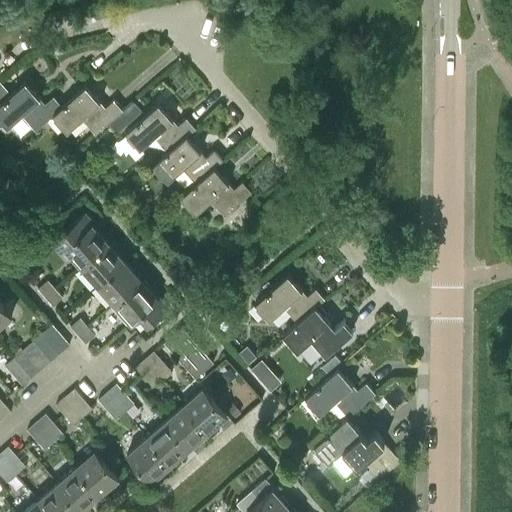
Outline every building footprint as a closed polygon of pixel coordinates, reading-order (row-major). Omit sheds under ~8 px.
[(52,95),(43,102),(23,80),(0,99),(0,119),(5,126),(20,113),(33,129),(52,113),(51,112),(60,104),(52,95)] [(112,99),(103,106),(84,84),(60,104),(51,112),(52,113),(66,129),(80,116),(94,133),(121,109),(112,99)] [(132,100),(123,108),(131,117),(141,109),(132,100)] [(185,115),(176,123),(157,101),(124,130),(139,147),(153,134),(166,149),(167,150),(186,134),(195,126),(185,115)] [(213,147),(204,155),(186,134),(167,150),(166,149),(152,162),(167,179),(181,166),(194,181),(196,183),(215,166),(223,159),(213,147)] [(241,179),(233,187),(215,166),(196,183),(194,181),(180,194),(195,210),(209,197),(223,213),(250,189),(241,179)] [(6,177),(5,179),(6,183),(11,188),(14,189),(16,187),(16,183),(11,177),(9,177),(6,177)] [(92,223),(93,221),(84,211),(52,239),(61,250),(65,246),(81,265),(108,241),(92,223)] [(97,283),(124,259),(108,241),(81,265),(97,283)] [(114,302),(141,278),(124,259),(97,283),(114,302)] [(315,287),(307,295),(287,272),(255,301),(269,317),(282,305),(296,320),(297,321),(315,304),(316,305),(324,298),(315,287)] [(159,295),(157,296),(141,278),(114,302),(131,321),(139,314),(148,324),(168,305),(159,295)] [(45,297),(55,288),(47,279),(37,288),(45,297)] [(53,306),(63,297),(55,288),(45,297),(53,306)] [(0,324),(12,314),(0,300),(0,324)] [(334,326),(316,305),(315,304),(297,321),(296,320),(282,332),(297,349),(311,337),(325,353),(352,329),(343,319),(334,326)] [(78,334),(88,325),(80,316),(70,325),(78,334)] [(60,351),(69,343),(52,323),(43,331),(60,351)] [(195,376),(213,360),(181,324),(163,340),(195,376)] [(85,342),(95,334),(88,325),(78,334),(85,342)] [(51,359),(60,351),(43,331),(34,339),(51,359)] [(41,368),(51,359),(34,339),(23,348),(41,368)] [(31,376),(41,368),(23,348),(14,356),(31,376)] [(162,376),(170,369),(153,349),(145,357),(162,376)] [(323,365),(330,373),(337,366),(343,362),(336,354),(323,365)] [(22,384),(31,376),(14,356),(5,364),(22,384)] [(256,356),(247,365),(253,372),(263,363),(256,356)] [(152,385),(162,376),(145,357),(135,365),(152,385)] [(366,381),(357,389),(337,366),(330,373),(305,396),(320,412),(334,400),(348,416),(375,392),(366,381)] [(124,409),(133,402),(115,382),(107,389),(124,409)] [(207,429),(227,412),(203,385),(184,402),(207,429)] [(82,414),(91,406),(74,386),(65,394),(82,414)] [(114,417),(124,409),(107,389),(97,397),(114,417)] [(72,422),(82,414),(65,394),(55,403),(72,422)] [(0,416),(1,418),(11,410),(0,397),(0,416)] [(188,445),(207,429),(184,402),(165,418),(188,445)] [(232,402),(226,407),(234,416),(240,411),(232,402)] [(53,439),(62,431),(45,412),(36,419),(53,439)] [(374,430),(366,437),(346,415),(314,444),(329,461),(342,449),(356,464),(383,440),(374,430)] [(169,462),(188,445),(165,418),(146,435),(169,462)] [(44,447),(53,439),(36,419),(26,428),(44,447)] [(332,420),(326,425),(329,429),(336,423),(332,420)] [(151,478),(169,462),(146,435),(127,451),(151,478)] [(0,453),(16,471),(24,464),(7,444),(0,450),(0,453)] [(98,491),(118,474),(94,447),(75,464),(98,491)] [(0,474),(5,480),(16,471),(0,453),(0,474)] [(373,463),(363,472),(367,476),(378,469),(373,463)] [(80,507),(98,491),(75,464),(56,480),(80,507)] [(272,487),(273,486),(265,476),(251,488),(260,498),(245,511),(280,511),(288,506),(272,487)] [(50,511),(74,511),(80,507),(56,480),(37,497),(50,511)] [(50,511),(37,497),(19,511),(50,511)]
